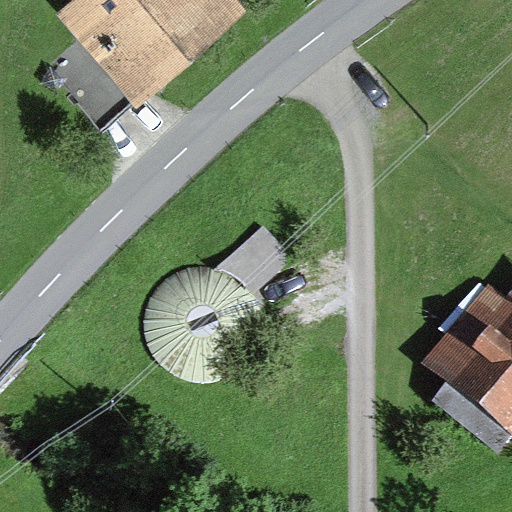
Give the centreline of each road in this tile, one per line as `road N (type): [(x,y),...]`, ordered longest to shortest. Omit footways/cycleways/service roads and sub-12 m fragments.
road 1 (tertiary): [(0,343),(168,164),(367,0)]
road 2 (track): [(362,511),(359,182),(342,115),(298,51)]
